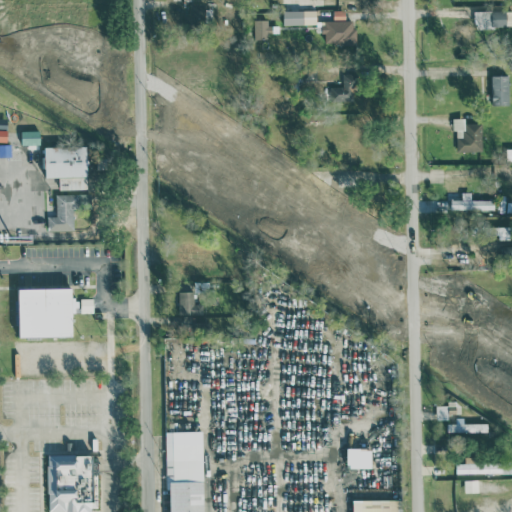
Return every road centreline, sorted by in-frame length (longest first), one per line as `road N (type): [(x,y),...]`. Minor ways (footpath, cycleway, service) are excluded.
road 1 (residential): [(407,0),(416,511)]
road 2 (residential): [(139,0),(144,511)]
